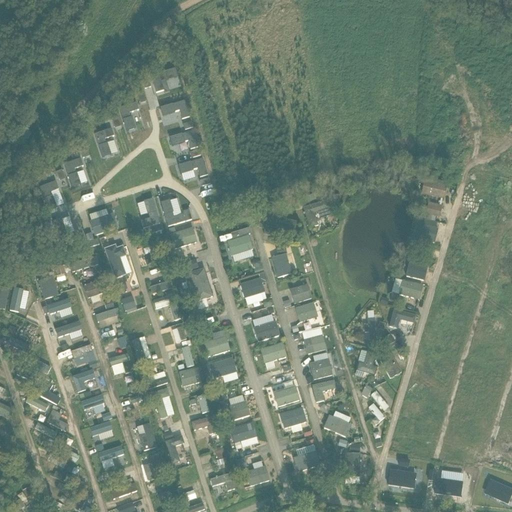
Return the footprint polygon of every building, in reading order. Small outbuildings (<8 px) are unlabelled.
[(175,70),(151,77),(156,94),(163,92),(161,83),(177,78),(175,70)] [(143,94),(137,95),(139,103),(145,102),(143,94)] [(184,102),(160,109),(162,117),(179,112),(181,121),(189,118),(184,102)] [(136,103),(119,109),(127,133),(135,130),(129,114),(138,111),(136,103)] [(117,119),(112,121),(114,129),(120,127),(117,119)] [(111,130),(95,135),(102,159),(110,157),(105,140),(114,138),(111,130)] [(193,132),(169,139),(172,147),(188,142),(190,151),(198,148),(193,132)] [(86,149),(80,151),(83,159),(89,157),(86,149)] [(199,151),(191,154),(193,159),(200,157),(199,151)] [(81,160),(64,165),(72,189),(80,186),(87,184),(83,173),(76,175),(75,170),(84,167),(81,160)] [(202,160),(178,167),(180,175),(181,175),(192,172),(197,170),(200,179),(208,177),(202,160)] [(62,171),(56,173),(59,181),(65,179),(62,171)] [(208,180),(201,182),(202,188),(210,185),(208,180)] [(436,183),(424,180),(421,193),(443,199),(447,183),(436,180),(436,183)] [(55,182),(39,188),(48,211),(56,208),(64,205),(59,194),(51,197),(50,193),(58,190),(55,182)] [(485,205),(488,191),(468,187),(465,201),(485,205)] [(496,222),(511,217),(504,198),(489,203),(496,222)] [(327,199),(303,207),(309,227),(317,224),(314,213),(329,208),(327,199)] [(144,203),(137,205),(140,217),(148,215),(149,219),(140,222),(143,230),(159,225),(152,200),(144,203)] [(169,202),(161,204),(168,228),(185,223),(183,215),(173,218),(170,205),(169,202)] [(439,217),(442,205),(428,202),(425,214),(439,217)] [(106,211),(89,216),(91,223),(90,223),(95,238),(114,231),(110,217),(108,217),(106,211)] [(269,214),(263,233),(271,236),(275,225),(294,230),(297,222),(269,214)] [(61,220),(53,223),(61,246),(77,240),(75,233),(74,233),(66,236),(65,232),(73,229),(69,218),(61,221),(61,220)] [(438,228),(418,223),(414,238),(434,243),(438,228)] [(160,226),(152,228),(154,234),(162,232),(160,226)] [(192,228),(169,235),(174,249),(196,242),(192,228)] [(91,234),(85,236),(87,243),(93,241),(91,234)] [(242,236),(226,241),(231,256),(253,249),(248,234),(242,236)] [(155,240),(148,242),(155,263),(162,260),(155,240)] [(126,256),(122,246),(116,247),(115,244),(103,248),(114,279),(125,275),(120,258),(126,256)] [(238,254),(239,260),(252,257),(250,251),(238,254)] [(285,254),(271,258),(277,278),(291,273),(285,254)] [(427,266),(409,262),(405,277),(423,281),(427,266)] [(62,267),(56,268),(58,276),(64,275),(62,267)] [(255,269),(253,269),(255,275),(263,273),(261,267),(258,268),(255,269)] [(204,268),(186,273),(195,302),(212,296),(204,268)] [(260,278),(239,284),(244,299),(264,292),(260,278)] [(103,279),(83,285),(87,298),(107,291),(103,279)] [(422,285),(402,280),(399,295),(418,300),(422,285)] [(150,287),(153,295),(173,289),(171,281),(150,287)] [(307,284),(289,290),(293,304),(311,298),(307,284)] [(132,295),(121,300),(126,314),(138,310),(132,295)] [(111,301),(103,304),(106,311),(113,308),(111,301)] [(313,303),(295,308),(299,323),(317,317),(313,303)] [(178,305),(170,308),(174,320),(181,318),(178,305)] [(415,315),(394,309),(389,326),(397,328),(399,320),(413,323),(415,315)] [(118,310),(96,317),(97,324),(120,317),(118,310)] [(374,318),(367,318),(367,324),(364,324),(364,333),(368,333),(368,339),(376,338),(374,318)] [(150,321),(136,324),(137,331),(151,328),(150,321)] [(275,321),(253,327),(257,342),(279,335),(275,321)] [(10,327),(7,334),(14,337),(17,330),(10,327)] [(225,336),(203,342),(207,358),(229,351),(225,336)] [(322,336),(303,340),(307,354),(325,350),(322,336)] [(124,338),(117,341),(120,351),(127,348),(124,338)] [(282,343),(259,349),(264,364),(286,358),(282,343)] [(88,360),(91,354),(77,346),(74,351),(88,360)] [(376,352),(367,350),(366,353),(361,352),(356,371),(374,376),(377,367),(372,366),(376,352)] [(386,358),(380,361),(390,379),(401,374),(391,356),(386,358)] [(232,358),(209,365),(214,379),(235,372),(232,358)] [(328,359),(309,363),(313,380),(333,375),(328,359)] [(95,362),(88,365),(90,370),(97,368),(95,362)] [(123,363),(112,367),(115,376),(125,373),(123,363)] [(197,369),(178,374),(182,389),(201,384),(197,369)] [(92,371),(72,378),(77,395),(86,392),(83,384),(95,380),(92,371)] [(334,380),(312,386),(316,403),(324,401),(322,392),(336,389),(334,380)] [(367,398),(373,389),(367,385),(361,395),(367,398)] [(295,386),(273,393),(277,407),(299,400),(295,386)] [(167,390),(152,395),(160,420),(167,418),(161,400),(169,398),(167,390)] [(479,404),(479,402),(495,399),(493,390),(478,393),(478,392),(465,395),(468,407),(479,404)] [(384,411),(394,404),(387,393),(380,397),(376,391),(372,394),(384,411)] [(197,397),(201,414),(209,412),(206,395),(197,397)] [(29,397),(26,404),(45,413),(48,407),(29,397)] [(138,397),(130,400),(132,405),(140,403),(138,397)] [(245,401),(223,408),(227,422),(250,416),(245,401)] [(0,418),(7,421),(13,409),(0,402),(0,418)] [(375,404),(369,407),(379,423),(385,420),(375,404)] [(301,408),(278,415),(283,429),(306,422),(301,408)] [(52,412),(46,423),(65,434),(69,427),(58,422),(61,416),(52,412)] [(110,414),(101,417),(103,423),(112,420),(110,414)] [(351,425),(329,415),(323,429),(346,438),(351,425)] [(213,417),(190,422),(193,431),(207,427),(209,435),(217,433),(213,417)] [(252,423),(230,430),(234,444),(256,437),(252,423)] [(182,436),(164,442),(171,465),(179,462),(174,447),(184,443),(182,436)] [(336,458),(342,460),(347,442),(341,440),(336,458)] [(102,447),(95,449),(97,455),(104,453),(102,447)] [(499,452),(505,468),(511,465),(505,450),(499,452)] [(315,452),(292,458),(297,473),(319,466),(315,452)] [(359,454),(345,454),(344,477),(359,477),(359,454)] [(399,460),(398,467),(408,469),(409,462),(399,460)] [(158,462),(145,465),(148,481),(161,477),(158,462)] [(265,467),(245,472),(249,487),(269,481),(265,467)] [(390,471),(387,487),(413,491),(414,483),(405,482),(406,474),(390,471)] [(429,471),(427,482),(434,483),(436,472),(429,471)] [(56,472),(53,477),(60,480),(62,475),(56,472)] [(230,474),(209,480),(211,487),(224,483),(227,492),(234,489),(230,474)] [(118,477),(110,480),(113,490),(121,488),(118,477)] [(436,480),(434,495),(460,499),(461,492),(452,490),(453,482),(436,480)] [(507,506),(511,505),(511,491),(509,482),(501,485),(507,506)] [(29,489),(23,492),(26,498),(32,495),(29,489)] [(195,490),(181,496),(185,503),(198,497),(195,490)] [(136,503),(139,498),(130,493),(127,498),(136,503)] [(19,501),(10,508),(12,511),(20,511),(24,508),(19,501)]
